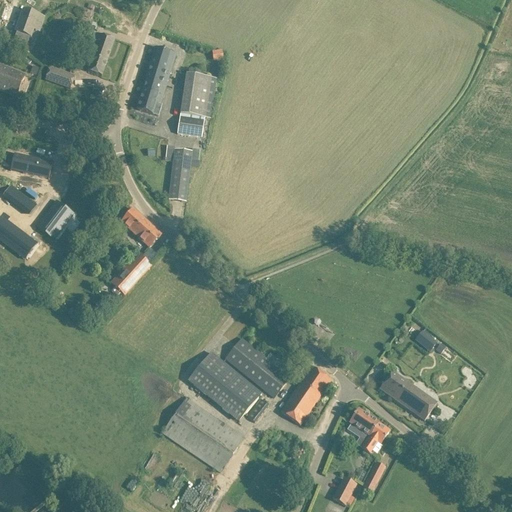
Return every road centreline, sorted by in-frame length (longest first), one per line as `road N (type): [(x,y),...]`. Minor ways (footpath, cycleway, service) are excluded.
road 1 (unclassified): [(347,385),(133,193),(115,137)]
road 2 (unclassified): [(486,511),(347,385)]
road 3 (unclassified): [(115,137),(115,108),(151,0)]
road 4 (unclassified): [(295,511),(347,385)]
